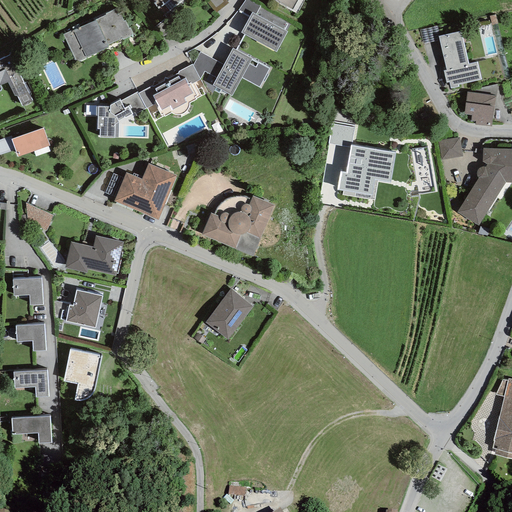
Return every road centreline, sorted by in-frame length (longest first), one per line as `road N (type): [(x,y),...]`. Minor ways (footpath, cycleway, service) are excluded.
road 1 (residential): [(150,237),(284,291),(442,436)]
road 2 (residential): [(150,237),(140,250),(122,349),(195,449),(200,511)]
road 3 (residential): [(511,134),(451,126),(392,17)]
road 4 (residential): [(234,0),(194,38),(84,96)]
road 5 (residential): [(0,169),(137,223),(150,237)]
road 6 (unclassified): [(442,436),(489,364),(511,307)]
